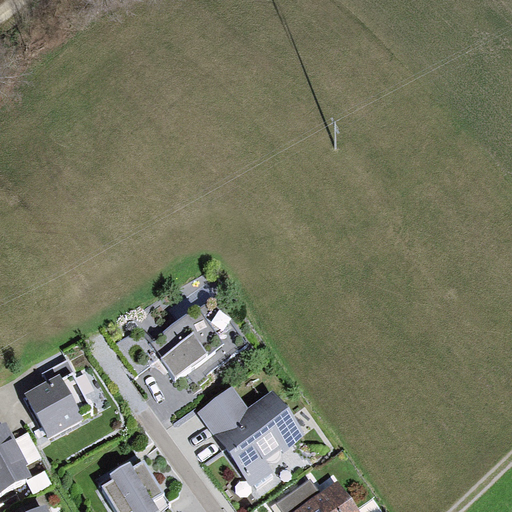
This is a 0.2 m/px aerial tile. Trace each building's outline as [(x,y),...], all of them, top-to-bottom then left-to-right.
[(139,330),(114,348),(138,380),(133,383),(163,424),(217,384),(212,377),(251,349),(214,297),(149,343),(139,330)] [(51,380),(27,393),(51,439),(85,422),(83,417),(95,411),(75,374),(79,372),(71,357),(46,370),(51,380)] [(306,435),(273,392),(249,409),(233,387),(198,412),(254,489),(275,474),(265,461),(270,462),(275,461),(279,459),(281,456),(280,450),(283,448),(285,452),(306,435)] [(0,497),(33,481),(28,470),(30,468),(9,428),(5,430),(0,419),(0,497)] [(133,471),(130,465),(108,478),(111,482),(101,488),(115,511),(164,511),(173,507),(146,463),(133,471)] [(308,481),(275,506),(279,511),(361,511),(339,481),(319,496),(308,481)]
